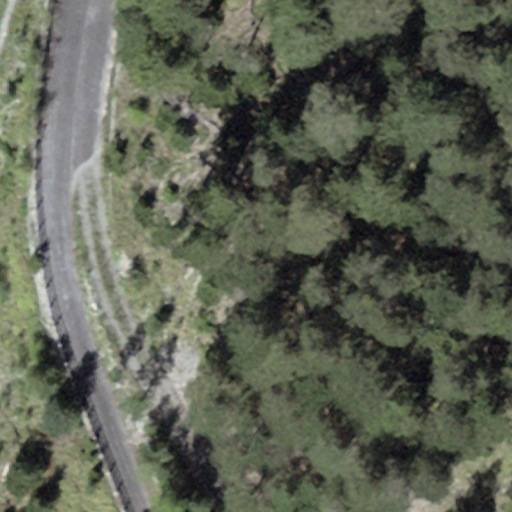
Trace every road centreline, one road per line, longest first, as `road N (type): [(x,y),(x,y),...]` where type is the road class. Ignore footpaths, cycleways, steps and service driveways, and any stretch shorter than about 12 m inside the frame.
road 1 (track): [(80,0),(48,187),(79,354),(138,511)]
road 2 (primary): [(436,0),(406,302),(408,511)]
